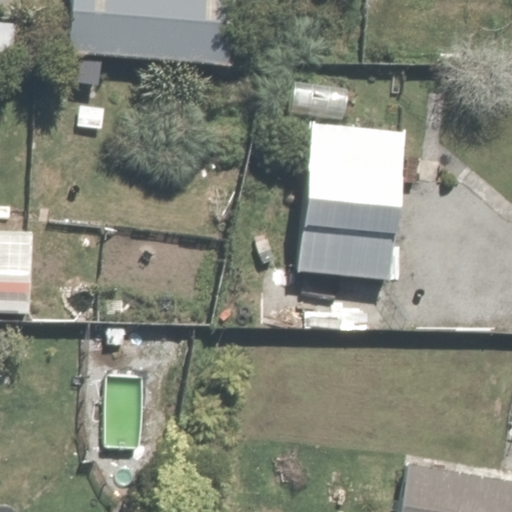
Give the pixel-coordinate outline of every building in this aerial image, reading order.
[(236,0),(72,0),(72,58),(235,61),(236,0)] [(18,14),(0,14),(0,56),(18,56),(18,14)] [(412,121),(311,118),(302,274),(402,280),(412,121)] [(35,218),(0,217),(0,314),(35,314),(35,218)] [(511,511),(511,474),(409,462),(403,511),(511,511)]
